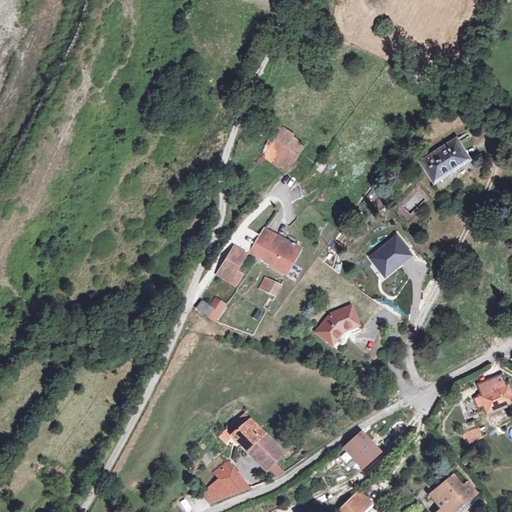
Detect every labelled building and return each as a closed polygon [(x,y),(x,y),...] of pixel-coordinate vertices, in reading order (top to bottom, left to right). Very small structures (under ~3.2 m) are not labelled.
[(293,136),(279,125),(260,151),(285,170),(302,146),(291,138),(293,136)] [(433,183),(468,159),(452,136),(417,160),(433,183)] [(314,168),(323,173),(328,165),(319,160),(314,168)] [(261,228),(257,234),(270,241),(273,236),(261,228)] [(242,242),(249,246),(255,237),(248,232),(242,242)] [(246,251),(255,256),(283,273),(297,249),(292,246),(293,244),(283,238),(281,240),(273,236),(270,241),(257,234),(255,237),(249,246),(246,251)] [(396,237),(371,258),(388,278),(413,257),(396,237)] [(233,269),(243,254),(232,246),(220,264),(222,265),(216,275),(232,286),(240,273),(233,269)] [(271,296),(277,285),(262,276),(256,286),(271,296)] [(198,299),(193,306),(211,320),(221,306),(212,299),(207,306),(198,299)] [(329,315),(315,333),(331,345),(340,334),(338,333),(340,330),(342,332),(349,329),(351,334),(360,331),(358,325),(350,306),(329,315)] [(258,310),(253,318),(259,321),(264,313),(258,310)] [(497,405),(499,409),(511,403),(511,394),(507,384),(506,385),(502,376),(485,383),(488,392),(481,395),(475,398),(480,408),(481,411),(497,405)] [(488,392),(485,383),(477,386),(481,395),(488,392)] [(480,408),(475,398),(469,401),(473,411),(480,408)] [(497,405),(481,411),(483,416),(499,409),(497,405)] [(226,430),(245,412),(238,406),(219,424),(226,430)] [(245,412),(226,430),(265,472),(267,470),(272,476),(281,471),(274,464),(284,454),(245,412)] [(475,430),(471,422),(457,429),(460,437),(475,430)] [(220,436),(226,430),(219,424),(214,430),(220,436)] [(376,455),(359,434),(347,443),(353,449),(348,454),(352,459),(357,465),(361,469),(376,455)] [(342,447),(348,454),(353,449),(347,443),(342,447)] [(357,465),(352,459),(345,466),(350,472),(357,465)] [(214,480),(200,492),(209,502),(248,488),(223,462),(208,473),(214,480)] [(456,511),(473,494),(465,483),(460,487),(450,476),(431,494),(445,511),(444,511),(456,511)] [(309,508),(328,499),(323,490),(305,499),(309,508)] [(360,492),(339,511),(363,511),(372,504),(360,492)] [(179,506),(185,511),(186,511),(191,507),(184,500),(179,506)]
